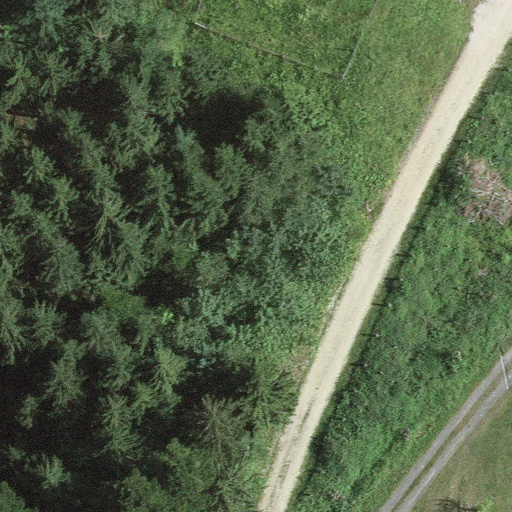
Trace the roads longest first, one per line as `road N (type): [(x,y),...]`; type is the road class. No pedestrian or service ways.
road 1 (track): [(277,511),(303,419),(511,0)]
road 2 (track): [(398,511),(511,371)]
